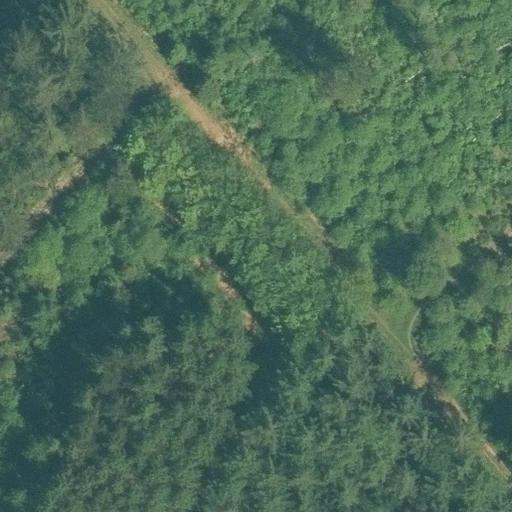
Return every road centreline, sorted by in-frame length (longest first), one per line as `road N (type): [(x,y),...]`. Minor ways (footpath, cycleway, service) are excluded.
road 1 (track): [(92,0),(390,339)]
road 2 (track): [(191,511),(281,359),(355,299)]
road 3 (track): [(390,339),(511,480)]
road 4 (track): [(390,339),(511,230)]
